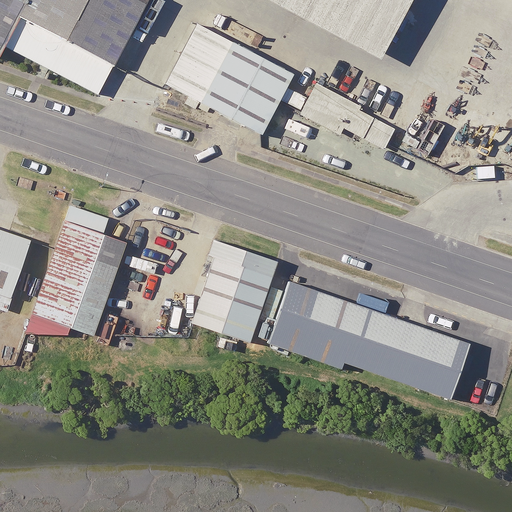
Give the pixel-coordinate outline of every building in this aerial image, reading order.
[(143,0),(0,0),(0,56),(19,22),(106,69),(143,0)] [(388,0),(212,0),(349,73),(388,0)] [(272,87),(176,35),(142,97),(238,149),(272,87)] [(373,142),(296,101),(281,130),(318,150),(323,139),(363,161),(373,142)] [(106,252),(40,229),(5,328),(70,351),(106,252)] [(257,280),(189,256),(160,337),(228,361),(257,280)] [(439,358),(262,295),(241,355),(317,383),(320,375),(420,410),(439,358)]
